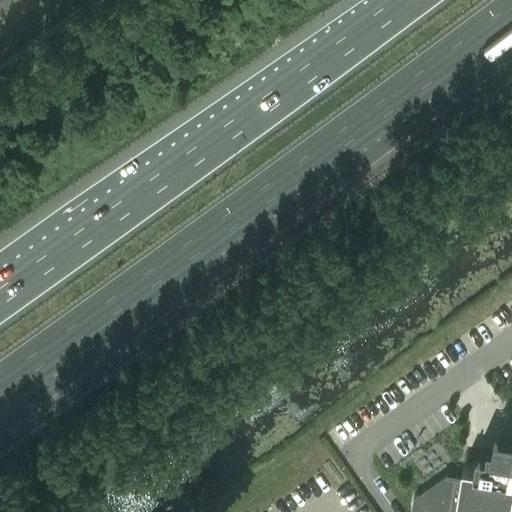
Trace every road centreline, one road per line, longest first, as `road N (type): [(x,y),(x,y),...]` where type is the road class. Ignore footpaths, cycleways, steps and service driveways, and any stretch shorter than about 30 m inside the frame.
road 1 (motorway): [(31,364),(511,12)]
road 2 (motorway): [(403,0),(0,295)]
